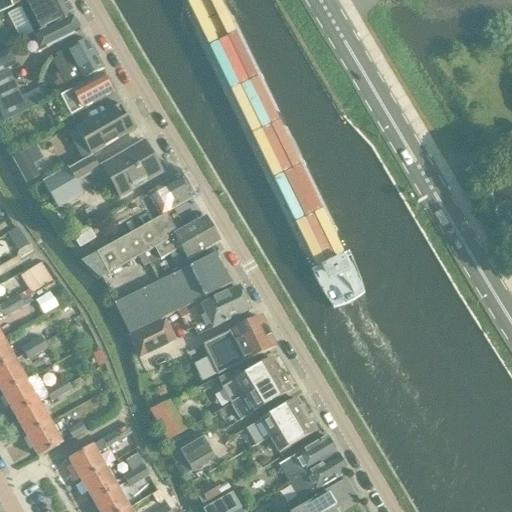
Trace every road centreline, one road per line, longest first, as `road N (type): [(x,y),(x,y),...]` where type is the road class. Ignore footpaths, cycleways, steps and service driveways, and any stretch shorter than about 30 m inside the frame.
road 1 (residential): [(398,511),(92,0)]
road 2 (primary): [(511,323),(318,0)]
